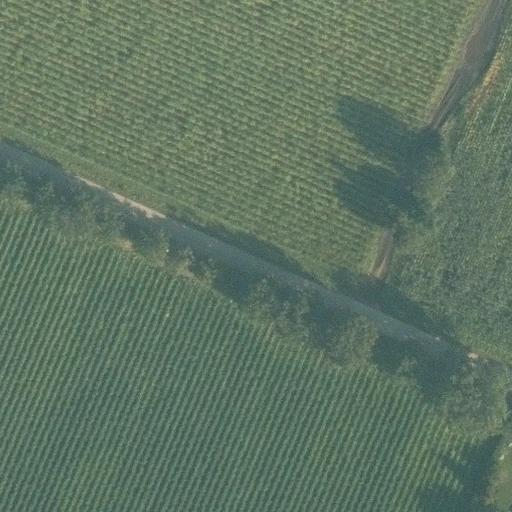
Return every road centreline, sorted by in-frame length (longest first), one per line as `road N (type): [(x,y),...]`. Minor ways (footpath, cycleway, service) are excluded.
road 1 (unclassified): [(0,152),(511,381)]
road 2 (unknown): [(371,318),(479,0)]
